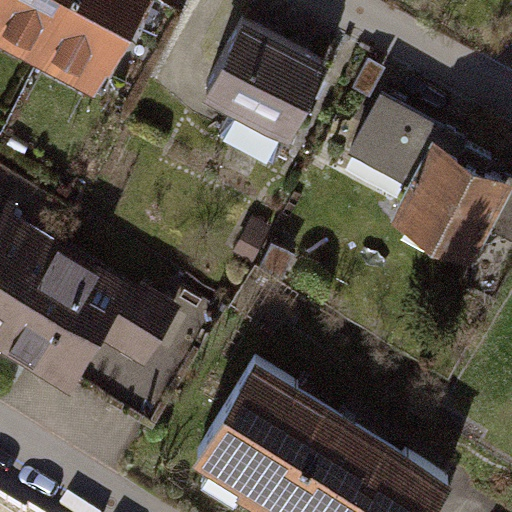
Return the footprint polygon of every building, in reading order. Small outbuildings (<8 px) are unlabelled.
[(0,0),(0,21),(105,84),(155,0),(0,0)] [(339,68),(246,14),(207,81),(301,135),(339,68)] [(511,211),(511,164),(390,100),(366,145),(421,174),(403,207),(490,253),(511,211)] [(216,297),(0,156),(0,337),(61,378),(133,425),(216,297)] [(425,511),(449,474),(257,355),(196,453),(291,511),(425,511)]
